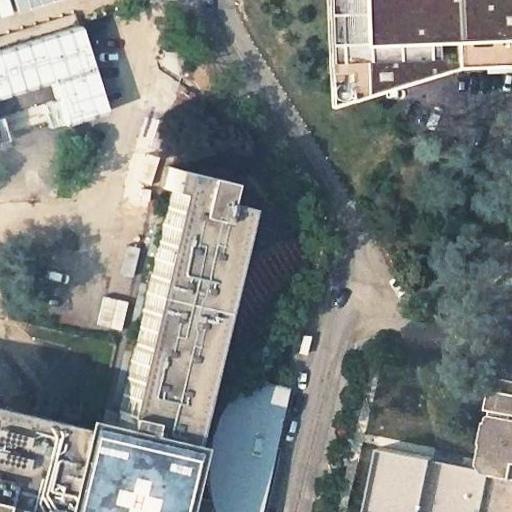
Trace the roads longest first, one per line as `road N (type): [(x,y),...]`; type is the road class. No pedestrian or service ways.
road 1 (unknown): [(0,207),(93,201),(179,0)]
road 2 (unknown): [(362,264),(402,333),(511,257)]
